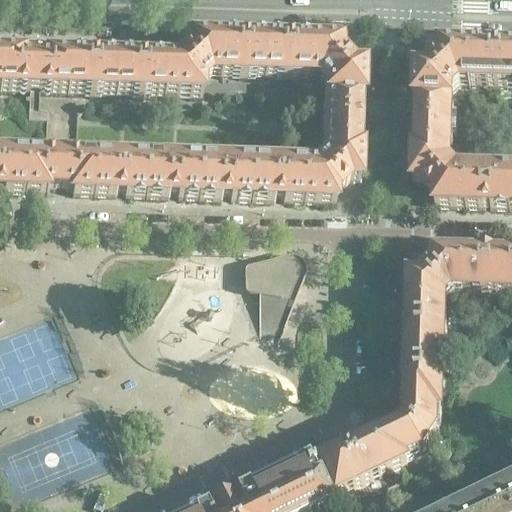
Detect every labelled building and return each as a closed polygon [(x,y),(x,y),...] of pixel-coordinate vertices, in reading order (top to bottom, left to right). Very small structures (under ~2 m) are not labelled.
[(219,81),(221,44),(190,43),(190,54),(177,66),(165,66),(163,102),(179,103),(180,99),(190,99),(189,103),(200,103),(201,90),(211,81),(219,81)] [(264,83),(265,46),(221,44),(219,81),(231,81),(231,79),(236,79),(237,85),(247,85),(247,80),(253,80),(253,82),(264,83)] [(307,82),(309,47),(265,46),(264,83),(273,83),(273,81),(281,81),(281,87),(289,87),(289,81),(296,81),(296,84),(307,84),(307,82)] [(361,103),(362,74),(362,72),(352,72),(340,59),(340,48),(309,47),(307,82),(317,82),(317,84),(318,85),(325,93),(325,102),(361,103)] [(470,85),(471,52),(440,51),(440,61),(426,74),(416,74),(415,105),(418,105),(447,106),(448,96),(451,96),(461,86),(461,84),(470,85)] [(511,53),(471,52),(470,85),(470,88),(478,89),(478,85),(486,85),(486,89),(504,90),(504,87),(511,86),(511,53)] [(67,99),(68,63),(47,62),(46,66),(34,66),(22,65),(22,61),(0,60),(0,97),(17,98),(17,94),(24,94),(23,98),(33,98),(43,99),(43,95),(49,95),(49,99),(67,99)] [(163,102),(165,66),(68,63),(67,99),(81,100),(81,98),(88,98),(88,103),(96,103),(96,98),(101,98),(101,100),(128,101),(128,99),(135,99),(135,105),(144,105),(144,100),(149,100),(149,102),(163,102)] [(357,154),(358,104),(361,104),(361,103),(325,102),(325,109),(321,109),(321,118),(323,118),(323,123),(317,123),(317,133),(323,133),(323,138),(320,138),(320,148),(322,148),(322,153),(328,153),(357,154)] [(451,140),(452,123),(454,123),(455,112),(451,111),(451,106),(447,106),(418,105),(417,156),(446,156),(449,156),(449,150),(453,150),(453,140),(451,140)] [(359,186),(360,154),(357,154),(328,153),(328,161),(323,160),(323,165),(315,172),(315,175),(306,174),(304,207),(335,208),(335,198),(349,186),(359,186)] [(465,212),(466,180),(457,179),(458,175),(450,167),(445,166),(446,156),(417,156),(414,156),(412,187),(423,188),(435,201),(435,211),(465,212)] [(0,197),(26,198),(27,162),(11,162),(11,165),(4,164),(4,158),(0,158),(0,197)] [(94,200),(95,164),(79,164),(79,167),(71,166),(71,163),(61,163),(52,163),(52,166),(46,166),(46,163),(27,162),(26,198),(47,199),(47,195),(60,195),(65,195),(71,195),(71,199),(94,200)] [(146,202),(148,166),(132,165),(132,168),(125,168),(125,162),(117,162),(117,168),(111,168),(111,165),(95,164),(94,200),(146,202)] [(199,204),(200,168),(185,167),(185,170),(178,170),(178,164),(171,163),(170,170),(164,170),(164,167),(148,166),(146,202),(199,204)] [(251,205),(253,170),(238,169),(238,172),(231,172),(232,166),(227,165),(224,165),(223,172),(217,171),(217,168),(200,168),(199,204),(251,205)] [(304,207),(306,174),(306,171),(292,171),(292,174),(284,174),(284,167),(276,167),(276,173),(270,173),(270,170),(253,170),(251,205),(304,207)] [(509,214),(510,177),(501,177),(501,178),(493,178),(493,173),(485,172),(485,178),(477,177),(477,175),(467,175),(466,180),(465,212),(509,214)] [(460,294),(461,260),(433,259),(433,270),(419,282),(409,282),(408,311),(441,313),(441,302),(449,293),(460,294)] [(294,306),(305,280),(305,271),(301,265),(297,261),(288,260),(248,272),(248,298),(294,306)] [(485,281),(491,276),(491,268),(489,267),(489,261),(461,260),(460,294),(460,296),(481,297),(481,299),(485,299),(485,281)] [(511,262),(489,261),(489,267),(491,268),(491,276),(485,281),(485,299),(487,299),(487,297),(511,297),(511,262)] [(444,342),(444,333),(443,332),(443,313),(441,313),(408,311),(407,358),(442,360),(442,342),(444,342)] [(443,387),(444,378),(442,378),(442,360),(407,358),(405,405),(441,406),(441,387),(443,387)] [(423,454),(435,433),(436,415),(441,415),(441,406),(405,405),(405,426),(402,430),(373,444),(389,477),(408,467),(406,462),(423,454)] [(389,477),(373,444),(323,468),(338,501),(348,496),(346,491),(352,488),(354,493),(374,484),(372,479),(377,476),(379,481),(389,477)] [(511,511),(511,455),(501,461),(505,469),(511,465),(511,490),(501,496),(507,511),(511,511)] [(329,511),(335,509),(313,464),(242,499),(241,498),(211,511),(329,511)] [(477,482),(473,474),(464,478),(468,486),(477,482)] [(468,486),(464,478),(457,482),(461,490),(468,486)] [(507,511),(501,496),(466,511),(507,511)] [(431,505),(427,497),(419,501),(423,509),(431,505)] [(415,511),(423,509),(419,501),(410,505),(414,511),(415,511)]
